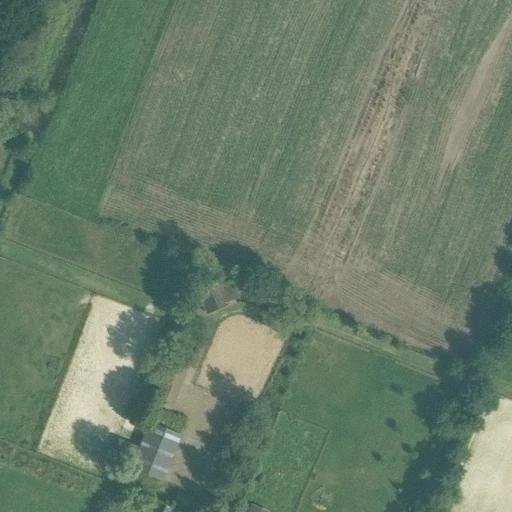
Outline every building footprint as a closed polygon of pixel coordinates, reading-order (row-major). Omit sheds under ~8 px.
[(227,304),(216,279),(194,288),(206,314),(227,304)] [(156,405),(171,411),(190,363),(175,357),(156,405)] [(163,413),(157,425),(150,422),(131,468),(161,480),(184,422),(163,413)] [(173,505),(189,511),(194,499),(178,492),(173,505)] [(266,511),(268,507),(247,502),(244,511),(266,511)]
